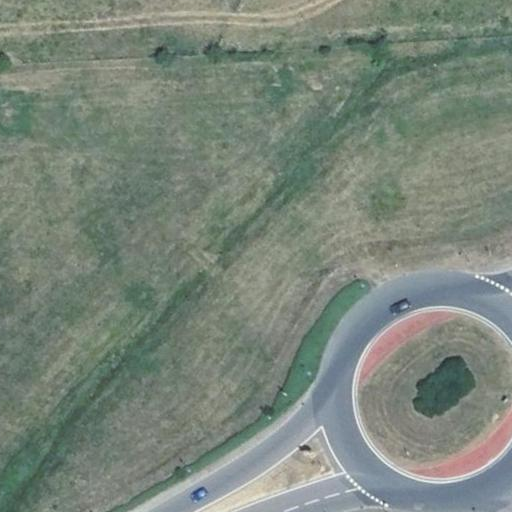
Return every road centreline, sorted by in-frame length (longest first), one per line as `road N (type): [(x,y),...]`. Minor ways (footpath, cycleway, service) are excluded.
road 1 (primary): [(477,297),(423,292),(370,316),(348,343),(333,398)]
road 2 (primary): [(333,398),(304,426),(167,511)]
